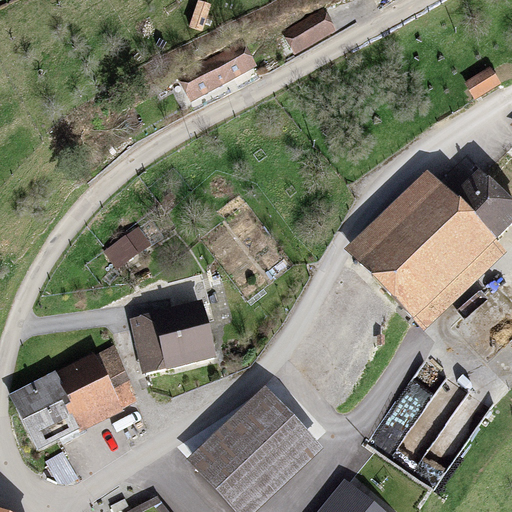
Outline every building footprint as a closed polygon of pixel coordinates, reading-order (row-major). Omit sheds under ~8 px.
[(317,15),(279,35),(291,58),(329,38),(317,15)] [(240,50),(174,85),(187,109),(253,74),(240,50)] [(486,79),(464,92),(472,107),(495,95),(486,79)] [(424,185),(345,260),(411,330),(490,255),(449,212),(424,185)] [(511,229),(473,189),(449,212),(490,255),(511,234),(511,229)] [(196,287),(200,314),(204,335),(223,332),(215,283),(196,287)] [(159,377),(209,369),(204,335),(200,314),(150,322),(152,337),(159,377)] [(234,334),(212,338),(216,364),(238,360),(234,334)] [(159,377),(152,337),(136,340),(142,380),(159,377)] [(109,356),(9,407),(37,461),(136,410),(109,356)] [(261,405),(189,471),(227,511),(261,511),(315,462),(261,405)]
